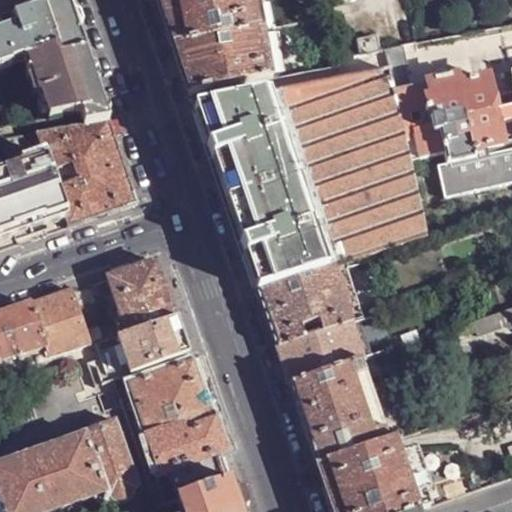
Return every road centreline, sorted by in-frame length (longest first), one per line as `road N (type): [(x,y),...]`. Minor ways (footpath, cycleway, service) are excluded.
road 1 (tertiary): [(186,220),(290,511)]
road 2 (tertiary): [(110,0),(186,220)]
road 3 (residential): [(186,220),(0,286)]
